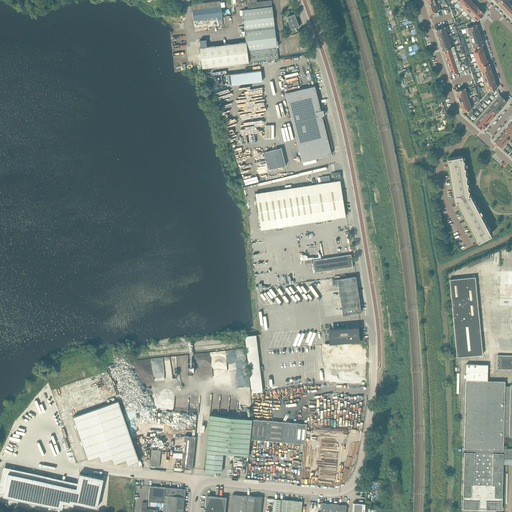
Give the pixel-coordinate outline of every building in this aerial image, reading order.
[(235,0),(236,3),(237,3),(238,3),(242,3),(243,10),(248,10),(272,7),(271,0),(235,0)] [(466,0),(460,6),(464,10),(472,2),(470,0),(466,0)] [(511,4),(509,1),(503,7),(507,11),(511,6),(511,4)] [(220,2),(191,5),(193,20),(222,17),(220,2)] [(468,14),(476,6),(472,2),(464,10),(468,14)] [(437,4),(428,7),(430,13),(440,10),(438,4),(437,4)] [(468,14),(472,18),(480,10),(478,8),(479,8),(477,6),(477,7),(476,6),(468,14)] [(206,40),(199,40),(200,47),(202,68),(211,67),(249,63),(278,59),(272,7),(248,10),(243,10),(242,10),(246,42),(207,47),(206,40)] [(472,18),(475,22),(484,14),(483,13),(482,11),(482,12),(480,10),(472,18)] [(289,23),(297,20),(294,14),(287,17),(289,23)] [(297,20),(289,23),(291,29),(299,27),(297,20)] [(466,33),(468,33),(478,29),(476,24),(465,28),(466,33)] [(446,32),(449,32),(447,26),(436,30),(437,35),(446,32)] [(469,37),(469,38),(480,34),(478,29),(468,33),(469,37)] [(439,40),(448,37),(446,32),(437,35),(439,40)] [(469,37),(468,38),(469,43),(481,39),(480,34),(469,38),(469,37)] [(448,37),(439,40),(441,45),(450,42),(450,43),(452,42),(450,36),(448,37)] [(473,48),(473,47),(482,44),(482,45),(483,44),(481,39),(469,43),(471,48),(473,48)] [(451,47),(450,43),(450,42),(441,45),(443,51),(444,50),(443,50),(451,47)] [(454,46),(451,47),(443,50),(444,50),(445,56),(456,53),(454,46)] [(473,52),(475,58),(485,54),(483,49),(474,52),(473,52)] [(456,53),(445,56),(447,62),(458,59),(456,53)] [(487,59),(485,54),(475,58),(476,62),(487,59)] [(447,62),(449,68),(460,65),(458,59),(447,62)] [(488,64),(487,59),(476,62),(478,68),(479,67),(488,64)] [(488,64),(479,67),(480,72),(482,72),(491,69),(489,63),(488,64)] [(451,74),(462,71),(460,65),(449,68),(451,74)] [(174,71),(157,73),(158,87),(183,84),(182,78),(179,78),(178,72),(174,72),(174,71)] [(483,81),(484,82),(494,78),(492,73),(483,76),(482,77),(483,81)] [(483,81),(482,82),(484,87),(496,83),(494,78),(484,82),(483,81)] [(280,96),(278,85),(274,86),(273,82),(269,83),(271,96),(276,95),(276,97),(280,96)] [(497,88),(496,83),(484,87),(486,92),(497,88)] [(302,161),(331,154),(322,115),(324,115),(323,110),(321,110),(315,86),(285,93),(302,161)] [(458,96),(468,93),(467,93),(466,88),(456,91),(458,96)] [(469,92),(467,93),(468,93),(458,96),(459,101),(469,98),(470,98),(469,92)] [(496,98),(495,99),(503,106),(507,101),(499,94),(496,98)] [(461,107),(470,104),(471,103),(469,98),(459,101),(461,107)] [(495,98),(491,102),(500,110),(503,106),(495,99),(496,98),(495,98)] [(491,102),(487,106),(496,114),(500,110),(491,102)] [(463,112),(472,109),(470,104),(461,107),(463,112)] [(484,110),(493,118),(496,114),(487,106),(484,110)] [(484,110),(480,114),(489,122),(493,118),(484,110)] [(488,122),(489,122),(480,114),(477,118),(485,126),(486,126),(489,123),(488,122)] [(477,118),(473,122),(482,130),(482,129),(486,126),(485,126),(477,118)] [(511,139),(511,135),(505,129),(502,133),(510,141),(509,141),(510,141),(511,139)] [(502,133),(498,137),(506,145),(506,144),(509,141),(510,141),(502,133)] [(506,144),(506,145),(498,137),(494,142),(503,150),(507,145),(506,144)] [(285,165),(281,148),(265,152),(269,169),(285,165)] [(479,211),(479,210),(477,208),(475,205),(476,204),(473,201),(472,198),(473,197),(468,192),(462,156),(447,158),(455,204),(457,203),(478,242),(491,235),(489,231),(490,230),(487,228),(486,225),(486,224),(484,221),(482,218),(483,217),(480,214),(479,211)] [(344,197),(343,194),(343,193),(342,194),(340,180),(335,181),(334,181),(330,182),(322,183),(256,194),(258,212),(262,231),(346,216),(344,203),(345,203),(344,197)] [(351,254),(313,260),(315,272),(353,267),(351,254)] [(489,259),(489,255),(467,265),(469,268),(489,259)] [(511,271),(499,271),(498,299),(511,298),(511,271)] [(361,312),(356,276),(344,278),(334,279),(335,286),(338,285),(343,315),(361,312)] [(449,279),(457,357),(483,354),(475,277),(449,279)] [(326,343),(324,343),(326,343),(327,343),(337,342),(345,341),(362,340),(362,339),(359,339),(357,327),(354,327),(350,328),(350,324),(346,325),(346,328),(344,328),(328,330),(329,335),(325,336),(326,343)] [(256,335),(245,336),(252,393),(262,392),(256,335)] [(326,344),(311,345),(314,382),(348,379),(345,341),(337,342),(327,343),(326,343),(326,344)] [(212,356),(213,375),(227,375),(226,357),(236,357),(235,354),(242,354),(242,362),(242,363),(244,363),(244,349),(210,351),(210,356),(212,356)] [(196,355),(174,355),(175,376),(178,376),(178,371),(185,371),(185,373),(197,372),(196,355)] [(511,355),(497,355),(497,369),(511,369),(511,355)] [(511,384),(510,384),(510,386),(504,386),(505,381),(487,381),(488,365),(466,364),(464,448),(466,448),(465,452),(464,452),(463,497),(463,500),(463,509),(479,509),(479,510),(486,510),(486,509),(502,510),(502,501),(502,498),(503,459),(511,459),(511,384)] [(118,401),(73,417),(87,459),(99,456),(101,461),(112,457),(114,463),(125,459),(127,465),(139,461),(118,401)] [(249,455),(250,439),(252,419),(209,415),(206,451),(207,451),(205,470),(221,472),(223,453),(243,455),(249,455)] [(252,419),(250,439),(305,444),(307,424),(252,419)] [(181,468),(192,469),(195,437),(184,436),(181,468)] [(152,453),(150,465),(159,466),(161,450),(152,449),(152,453)] [(4,493),(3,496),(62,509),(63,503),(73,505),(74,502),(97,507),(103,478),(88,475),(80,473),(79,478),(78,483),(76,488),(8,473),(4,493)] [(150,486),(148,502),(164,503),(165,488),(150,486)] [(164,504),(162,511),(182,511),(184,506),(185,489),(165,488),(164,503),(164,504)] [(232,494),(230,511),(245,511),(247,496),(232,494)] [(206,496),(204,511),(224,511),(226,498),(206,496)] [(247,496),(246,511),(259,511),(260,511),(262,497),(247,496)] [(274,499),(272,511),(280,511),(281,500),(274,499)] [(282,499),(280,511),(290,511),(292,500),(282,499)] [(292,500),(290,511),(301,511),(302,501),(292,500)] [(142,503),(141,511),(157,511),(157,510),(146,509),(147,503),(142,503)] [(322,503),(320,511),(333,511),(334,504),(322,503)] [(353,503),(352,511),(364,511),(365,504),(353,503)]
